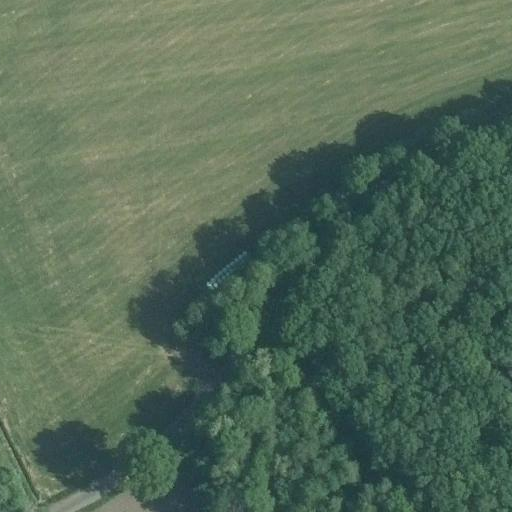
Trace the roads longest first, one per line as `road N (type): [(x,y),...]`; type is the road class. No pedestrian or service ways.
road 1 (unclassified): [(258,331),(295,279),(370,205),(511,128)]
road 2 (unclassified): [(61,511),(147,456),(258,331)]
road 3 (unclassified): [(258,331),(421,511)]
